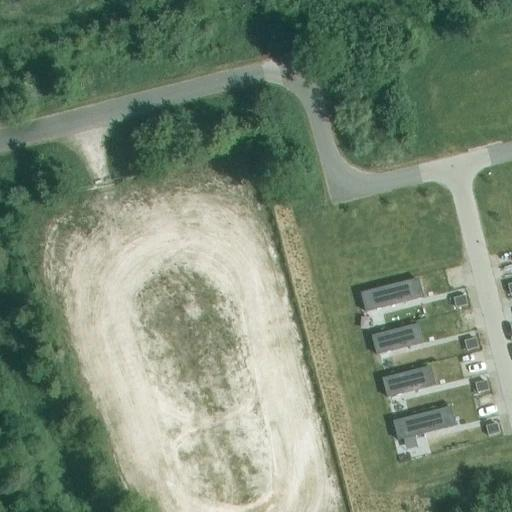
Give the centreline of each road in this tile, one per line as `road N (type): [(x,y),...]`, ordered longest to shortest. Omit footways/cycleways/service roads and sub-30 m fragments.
road 1 (residential): [(452,168),(361,190),(335,181),(305,90),(287,73),(0,139)]
road 2 (residential): [(452,168),(511,401)]
